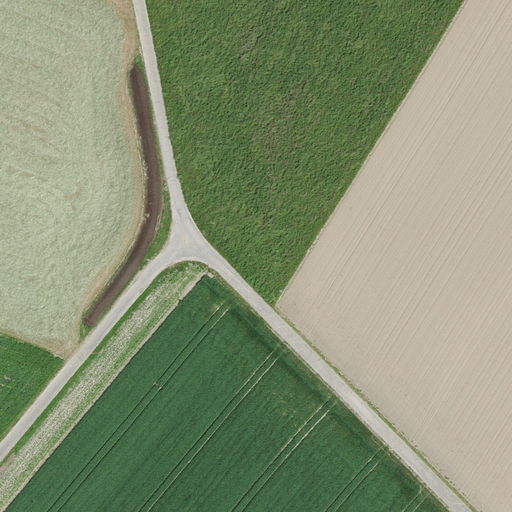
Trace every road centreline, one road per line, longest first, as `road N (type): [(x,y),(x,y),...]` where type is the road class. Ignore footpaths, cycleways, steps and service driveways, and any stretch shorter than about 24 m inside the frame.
road 1 (unclassified): [(193,233),(464,511)]
road 2 (unclassified): [(193,233),(151,271),(0,451)]
road 3 (unclassified): [(139,0),(174,185),(193,233)]
